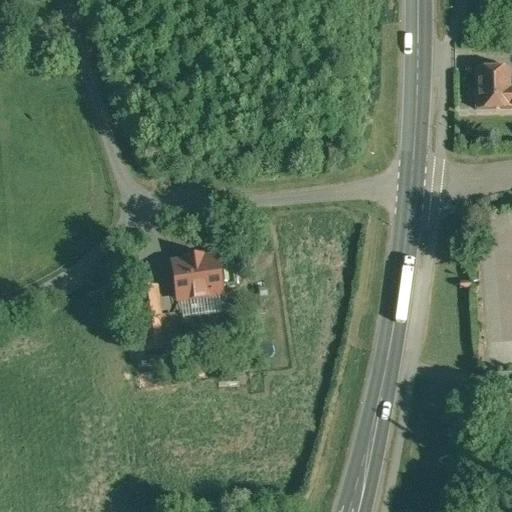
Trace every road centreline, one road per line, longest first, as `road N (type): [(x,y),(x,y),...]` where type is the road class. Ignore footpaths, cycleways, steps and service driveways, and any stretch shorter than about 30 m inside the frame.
road 1 (secondary): [(353,511),(386,362),(409,184)]
road 2 (unclassified): [(143,198),(409,184)]
road 3 (unclassified): [(72,0),(143,198)]
road 4 (unclassified): [(143,198),(73,278),(0,312)]
road 5 (secondary): [(409,184),(416,0)]
